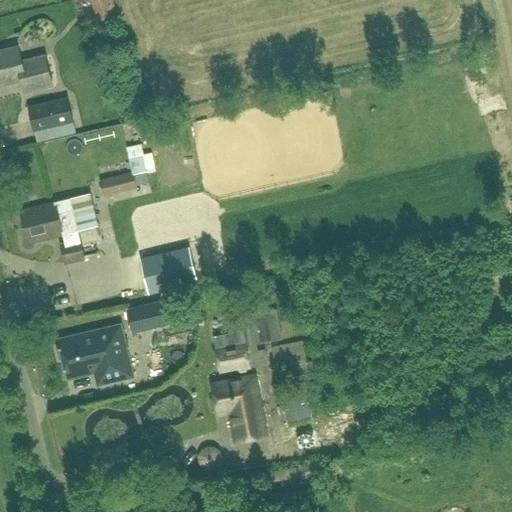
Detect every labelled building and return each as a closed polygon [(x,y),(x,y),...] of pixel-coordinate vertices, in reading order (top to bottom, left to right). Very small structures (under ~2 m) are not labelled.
[(118,17),(115,0),(93,0),(97,21),(118,17)] [(25,93),(52,86),(45,58),(23,64),(19,46),(0,50),(0,86),(22,81),(25,93)] [(67,98),(28,108),(34,132),(73,122),(67,98)] [(146,156),(133,159),(136,174),(150,171),(146,156)] [(105,197),(136,189),(132,173),(101,180),(105,197)] [(69,199),(76,230),(98,225),(90,194),(69,199)] [(62,234),(76,230),(69,199),(55,202),(20,211),(28,244),(62,236),(63,236),(62,234)] [(64,265),(85,259),(80,240),(79,241),(64,244),(60,245),(64,265)] [(124,261),(155,252),(153,242),(121,250),(124,261)] [(190,247),(140,259),(149,295),(199,283),(190,247)] [(133,332),(166,324),(160,300),(127,308),(133,332)] [(217,336),(219,351),(223,370),(251,365),(251,367),(268,364),(265,350),(258,351),(257,344),(283,339),(282,333),(278,310),(273,311),(226,319),(229,334),(217,336)] [(69,381),(100,373),(102,382),(131,375),(119,325),(59,340),(60,345),(56,347),(59,359),(64,359),(67,373),(69,381)] [(302,342),(272,348),(280,379),(310,373),(302,342)] [(212,400),(214,409),(219,411),(220,413),(231,411),(237,441),(266,436),(256,377),(215,384),(217,397),(212,400)] [(306,382),(281,387),(288,424),(314,419),(306,382)]
